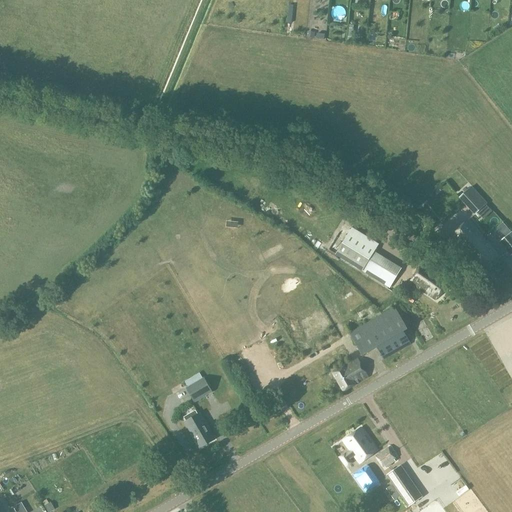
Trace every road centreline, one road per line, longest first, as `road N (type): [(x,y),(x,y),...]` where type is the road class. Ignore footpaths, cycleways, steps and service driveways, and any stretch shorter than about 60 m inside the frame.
road 1 (unclassified): [(494,317),(457,270),(286,157),(0,98)]
road 2 (tertiary): [(159,511),(494,317)]
